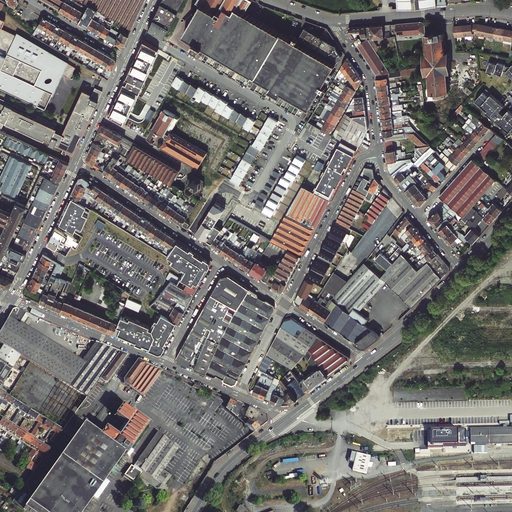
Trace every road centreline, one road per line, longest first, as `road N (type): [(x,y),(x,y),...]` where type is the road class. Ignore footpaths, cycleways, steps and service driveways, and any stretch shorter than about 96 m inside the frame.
road 1 (residential): [(138,31),(292,122),(256,191),(219,189),(187,236)]
road 2 (tertiary): [(332,20),(478,9),(511,14)]
road 3 (residential): [(285,302),(357,163),(378,155)]
road 4 (tertiary): [(10,297),(162,364)]
road 5 (residential): [(76,161),(10,297)]
road 6 (residential): [(378,155),(368,76),(332,20)]
road 7 (residential): [(463,270),(385,179),(378,155)]
road 8 (primary): [(290,418),(227,465),(196,511)]
road 9 (residential): [(76,161),(187,236)]
road 10 (primary): [(463,270),(367,358)]
